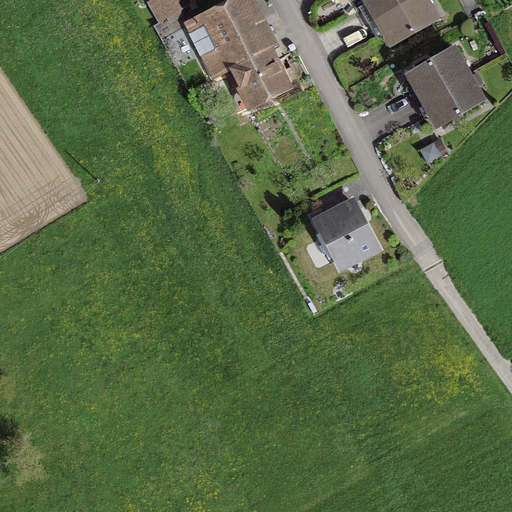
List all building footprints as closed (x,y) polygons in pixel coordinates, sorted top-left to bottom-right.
[(180,11),(173,0),(152,0),(147,3),(158,23),(180,11)] [(239,0),(237,0),(185,27),(211,80),(230,71),(248,107),(285,88),(270,59),(250,23),(239,0)] [(364,0),(367,5),(360,9),(377,38),(384,34),(390,46),(434,21),(423,2),(421,0),(364,0)] [(475,76),(467,80),(461,68),(450,50),(407,75),(413,86),(406,90),(423,120),(430,116),(436,127),(480,102),(472,88),(479,84),(477,79),(475,76)] [(436,154),(443,150),(438,140),(431,144),(436,154)] [(315,222),(339,268),(374,249),(351,204),(315,222)]
